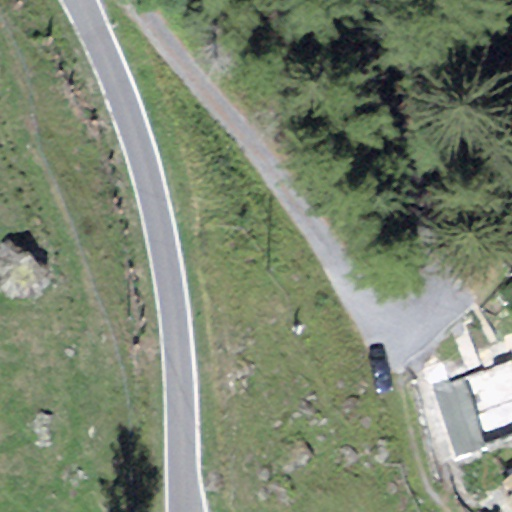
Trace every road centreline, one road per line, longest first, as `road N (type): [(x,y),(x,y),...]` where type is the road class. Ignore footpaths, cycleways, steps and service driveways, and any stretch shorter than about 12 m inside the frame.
road 1 (tertiary): [(179,511),(166,223),(94,0)]
road 2 (track): [(361,0),(438,246),(389,344)]
